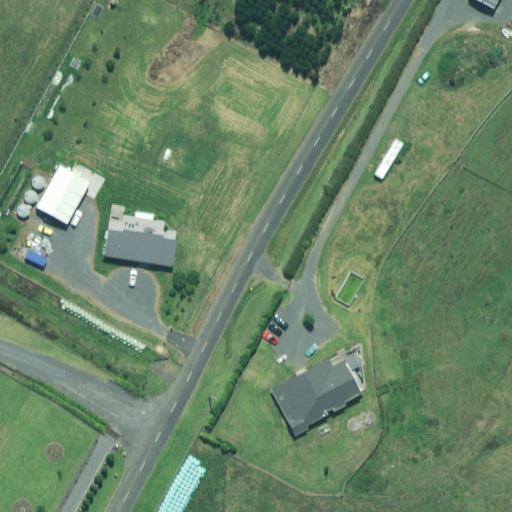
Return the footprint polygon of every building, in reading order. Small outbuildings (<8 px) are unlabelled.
[(497,0),(473,0),(492,10),(497,0)] [(89,183),(59,167),(37,209),(67,225),(89,183)] [(41,176),(40,175),(39,175),(38,174),(36,174),(35,175),(33,175),(32,176),(31,177),(30,178),(29,179),(29,181),(29,182),(29,183),(29,185),(29,186),(30,187),(31,188),(32,189),(33,190),(35,191),(36,191),(38,191),(39,191),(40,190),(42,189),(43,188),(44,187),(44,186),(45,185),(45,183),(45,182),(45,181),(44,179),(44,178),(43,177),(42,176),(41,176)] [(30,205),(32,204),(33,204),(34,203),(35,202),(36,201),(36,200),(36,198),(37,197),(36,196),(36,194),(35,193),(35,192),(34,191),(32,190),(31,190),(30,189),(28,189),(27,189),(26,190),(25,190),(24,191),(23,192),(22,193),(21,195),(21,196),(21,197),(21,199),(21,200),(22,201),(23,202),(24,203),(25,204),(26,205),(28,205),(29,205),(30,205)] [(23,221),(24,221),(25,220),(27,220),(28,219),(29,218),(29,216),(30,215),(30,214),(30,212),(30,211),(30,209),(29,208),(28,207),(27,206),(26,205),(25,205),(23,204),(22,204),(20,205),(19,205),(18,206),(16,207),(15,208),(15,209),(14,210),(14,212),(14,213),(14,214),(14,216),(15,217),(16,218),(17,219),(18,220),(20,221),(21,221),(23,221)] [(111,204),(107,229),(103,257),(171,267),(175,239),(177,230),(163,228),(164,221),(123,215),(124,206),(111,204)] [(47,258),(29,251),(25,259),(43,267),(47,258)] [(341,361),(331,367),(327,360),(271,390),(296,436),(307,430),(305,427),(327,415),(326,413),(359,395),(341,361)]
